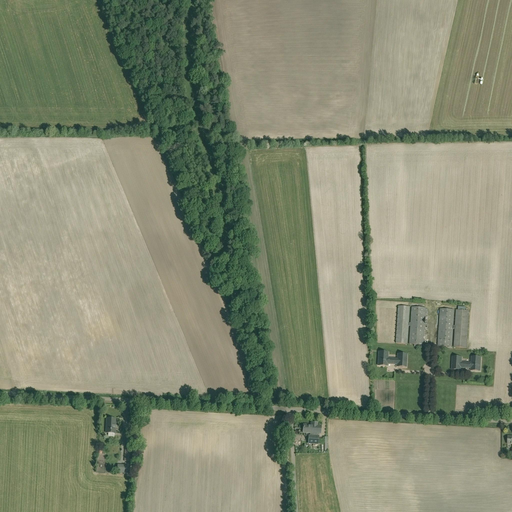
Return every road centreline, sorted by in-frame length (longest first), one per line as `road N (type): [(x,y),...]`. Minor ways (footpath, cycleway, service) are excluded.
road 1 (unclassified): [(289,409),(0,393)]
road 2 (unclassified): [(511,421),(289,409)]
